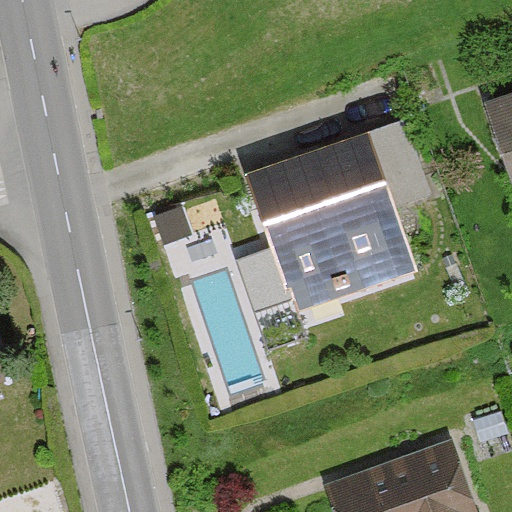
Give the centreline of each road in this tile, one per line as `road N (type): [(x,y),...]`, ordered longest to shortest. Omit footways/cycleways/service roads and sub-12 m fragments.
road 1 (residential): [(51,166),(129,511)]
road 2 (residential): [(22,0),(51,166)]
